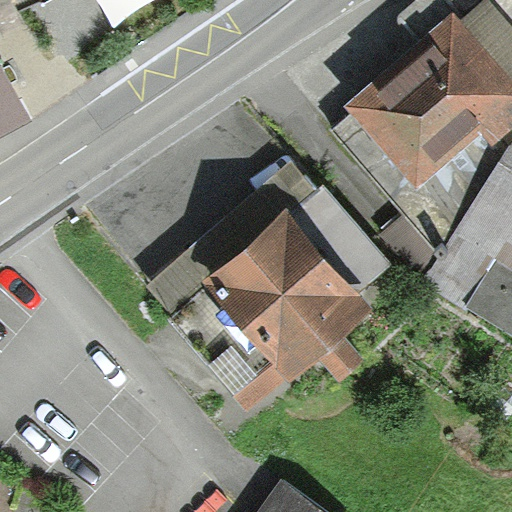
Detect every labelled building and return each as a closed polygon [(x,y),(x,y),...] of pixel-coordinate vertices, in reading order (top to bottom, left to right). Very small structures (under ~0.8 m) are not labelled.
[(490,0),(485,0),(459,22),(511,82),(511,0),(494,0),(493,2),(490,0)] [(352,115),(417,189),(487,128),(506,149),(511,143),(511,82),(459,22),(452,15),(343,105),(352,115)] [(0,136),(28,122),(0,65),(0,136)] [(417,189),(352,115),(335,129),(443,257),(506,149),(487,128),(417,189)] [(511,143),(506,149),(443,257),(427,285),(511,336),(511,143)] [(151,286),(175,313),(204,288),(201,284),(285,212),(311,189),(289,165),(151,286)] [(311,189),(285,212),(355,294),(390,264),(320,183),(311,189)] [(285,212),(201,284),(204,288),(175,313),(169,318),(249,413),(285,382),(290,388),(320,363),(336,381),(361,360),(343,339),(372,316),(355,294),(285,212)] [(315,511),(282,486),(260,511),(315,511)]
